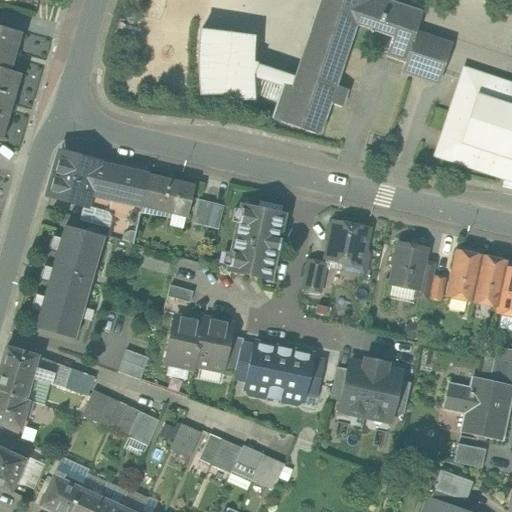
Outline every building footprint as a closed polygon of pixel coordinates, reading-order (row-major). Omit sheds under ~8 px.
[(422,13),(383,0),(321,0),(295,80),(292,88),(284,85),(283,87),(272,119),(319,135),(319,133),(329,103),(341,107),(347,90),(335,86),(355,24),(393,36),(386,55),(406,62),(416,32),(422,13)] [(0,68),(9,71),(20,33),(0,27),(0,68)] [(253,37),(200,30),(199,48),(198,69),(200,94),(238,94),(238,100),(253,99),(252,76),(283,87),(284,85),(292,88),(295,80),(255,66),(255,65),(252,63),(253,37)] [(451,44),(416,32),(406,62),(404,67),(440,78),(441,74),(441,73),(448,53),(451,44)] [(9,71),(0,68),(0,140),(1,141),(20,74),(9,71)] [(511,84),(464,69),(435,155),(511,180),(511,158),(463,142),(477,96),(511,107),(511,84)] [(511,107),(477,96),(463,142),(511,158),(511,107)] [(96,163),(62,154),(50,195),(84,205),(89,187),(89,186),(96,163)] [(148,175),(96,163),(89,186),(89,187),(117,193),(118,192),(143,197),(148,176),(148,175)] [(194,185),(148,175),(148,176),(143,197),(141,207),(187,218),(194,185)] [(143,197),(118,192),(117,193),(108,237),(133,244),(141,207),(143,197)] [(224,206),(198,200),(193,223),(218,229),(224,206)] [(242,205),(228,271),(269,280),(276,250),(279,251),(281,239),(278,238),(283,214),(242,205)] [(368,229),(334,222),(333,224),(329,226),(327,237),(330,241),(326,259),(342,262),(341,267),(359,271),(368,229)] [(102,238),(65,228),(51,277),(88,287),(102,238)] [(427,248),(398,242),(396,254),(392,256),(391,263),(393,266),(389,285),(416,290),(418,291),(424,262),(427,248)] [(481,256),(456,250),(445,297),(471,303),(481,256)] [(507,261),(481,256),(471,303),(497,308),(506,267),(507,261)] [(325,264),(308,260),(302,288),(319,292),(325,264)] [(436,264),(424,262),(418,291),(416,290),(415,297),(428,299),(433,276),(436,264)] [(511,267),(506,267),(497,308),(496,314),(511,317),(511,267)] [(445,278),(433,276),(428,299),(440,302),(445,278)] [(88,287),(51,277),(37,327),(73,337),(88,287)] [(193,292),(170,285),(167,296),(190,303),(193,292)] [(202,322),(178,317),(173,321),(164,363),(194,369),(194,366),(194,365),(203,322),(202,322)] [(228,323),(203,318),(202,322),(203,322),(194,365),(194,366),(223,372),(231,336),(232,330),(228,323)] [(243,339),(231,336),(223,372),(235,374),(241,344),(242,344),(243,339)] [(278,348),(254,342),(253,346),(246,381),(244,389),(246,390),(249,395),(267,398),(278,348)] [(242,344),(241,344),(235,374),(234,379),(246,381),(253,346),(242,344)] [(37,357),(5,347),(0,364),(0,369),(36,380),(50,384),(53,373),(34,367),(37,357)] [(511,350),(497,347),(495,359),(511,362),(511,350)] [(313,355),(278,348),(267,398),(296,405),(301,401),(303,402),(305,394),(312,359),(313,355)] [(148,358),(125,350),(117,372),(140,380),(148,358)] [(312,359),(305,394),(317,396),(324,362),(312,359)] [(364,365),(349,362),(348,369),(341,401),(339,410),(365,415),(376,361),(365,359),(364,365)] [(511,362),(495,359),(490,382),(507,386),(507,387),(511,388),(511,362)] [(387,364),(376,361),(365,415),(390,421),(392,412),(399,380),(400,373),(386,370),(387,364)] [(348,369),(336,367),(330,398),(341,401),(348,369)] [(36,380),(0,369),(0,392),(25,400),(28,389),(33,390),(36,380)] [(93,378),(70,369),(65,382),(88,391),(93,378)] [(490,382),(472,379),(470,389),(449,384),(444,410),(464,414),(461,432),(502,441),(506,421),(500,420),(507,387),(507,386),(490,382)] [(410,383),(399,380),(392,412),(403,414),(410,383)] [(93,390),(82,415),(108,427),(119,402),(93,390)] [(25,400),(0,392),(0,423),(21,429),(25,416),(29,417),(33,403),(25,400)] [(139,411),(119,402),(108,427),(127,436),(139,411)] [(159,420),(139,411),(127,436),(147,445),(159,420)] [(200,432),(180,423),(169,449),(189,458),(200,432)] [(209,434),(198,459),(210,465),(221,439),(209,434)] [(241,448),(221,439),(210,465),(230,473),(241,448)] [(485,450),(458,444),(454,463),(481,468),(485,450)] [(9,453),(0,449),(0,487),(10,492),(26,457),(10,449),(9,453)] [(250,449),(239,475),(252,480),(263,455),(250,449)] [(276,461),(263,455),(252,480),(265,486),(276,461)] [(276,461),(265,486),(273,490),(284,464),(276,461)] [(440,470),(434,489),(463,499),(466,500),(473,482),(440,470)] [(65,475),(56,471),(40,506),(54,511),(69,511),(80,489),(82,484),(68,478),(66,482),(62,481),(65,475)] [(126,492),(106,483),(102,493),(92,511),(116,511),(119,507),(126,492)] [(91,494),(80,489),(69,511),(92,511),(102,493),(93,489),(91,494)] [(463,499),(434,489),(430,500),(459,511),(463,499)] [(430,500),(428,500),(423,511),(462,511),(459,511),(430,500)]
